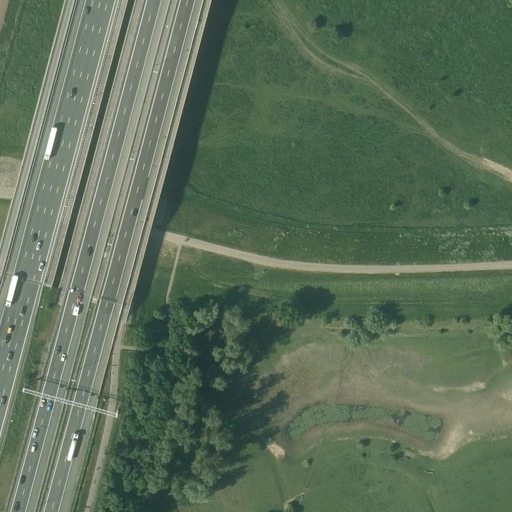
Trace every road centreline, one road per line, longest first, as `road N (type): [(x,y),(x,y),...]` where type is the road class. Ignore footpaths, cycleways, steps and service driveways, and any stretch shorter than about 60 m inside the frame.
road 1 (motorway): [(50,511),(187,0)]
road 2 (motorway): [(18,511),(153,0)]
road 3 (unclassified): [(511,264),(273,263),(0,194)]
road 4 (motorway): [(100,0),(0,375)]
road 5 (unclassified): [(69,0),(0,265)]
